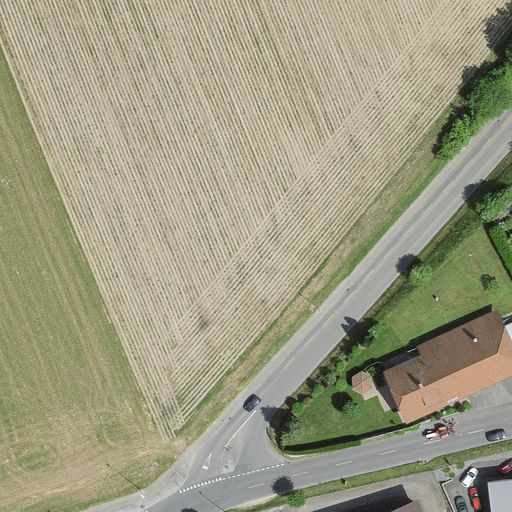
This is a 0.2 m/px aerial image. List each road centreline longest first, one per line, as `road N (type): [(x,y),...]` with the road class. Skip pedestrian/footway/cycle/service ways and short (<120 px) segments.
road 1 (tertiary): [(230,492),(235,436),(511,124)]
road 2 (tertiary): [(511,423),(230,492)]
